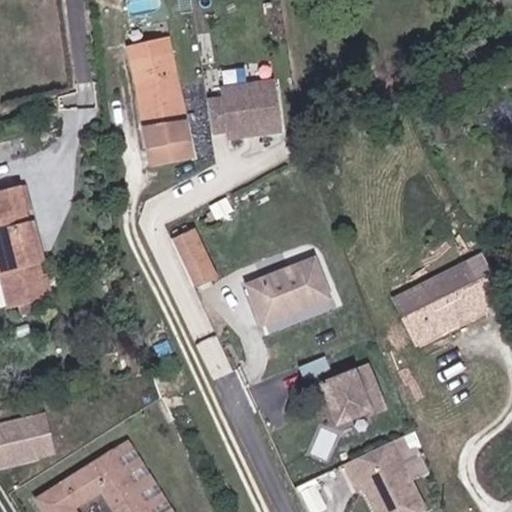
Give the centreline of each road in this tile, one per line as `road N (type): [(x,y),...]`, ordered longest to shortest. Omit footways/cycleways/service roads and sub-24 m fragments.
road 1 (unknown): [(291,511),(169,251),(171,230),(185,212),(256,174)]
road 2 (unknown): [(82,0),(94,102),(75,157)]
